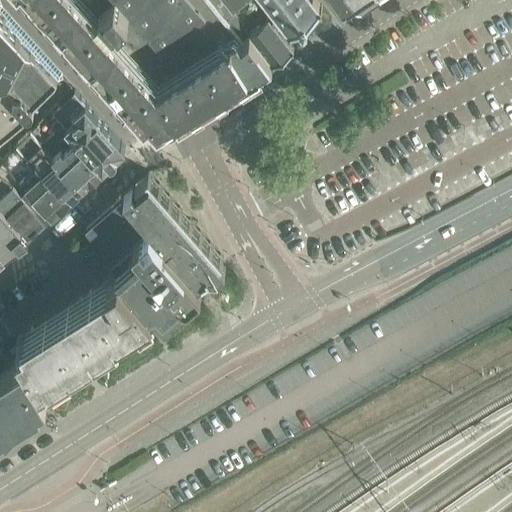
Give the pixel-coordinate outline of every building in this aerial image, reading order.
[(23,0),(55,34),(56,33),(63,40),(65,39),(66,41),(69,39),(78,49),(76,51),(78,54),(76,55),(83,62),(81,64),(130,117),(135,112),(145,123),(149,120),(157,128),(157,127),(158,129),(159,128),(160,128),(177,118),(179,121),(273,63),(249,32),(248,33),(245,36),(242,37),(211,0),(23,0)] [(211,0),(242,37),(248,33),(240,24),(241,23),(231,10),(243,0),(211,0)] [(322,5),(317,0),(264,0),(290,31),(300,23),(302,26),(315,16),(312,13),(322,5)] [(333,0),(343,12),(360,0),(333,0)] [(0,138),(24,115),(24,109),(28,111),(33,109),(34,105),(33,101),(55,79),(60,72),(0,6),(0,138)] [(269,16),(249,32),(273,63),(294,48),(269,16)] [(53,111),(71,131),(103,166),(125,146),(76,91),(53,111)] [(18,173),(53,211),(82,185),(90,178),(103,166),(71,131),(58,142),(61,146),(54,153),(34,131),(4,158),(18,173)] [(0,200),(4,206),(28,233),(53,211),(18,173),(4,158),(0,153),(0,200)] [(223,256),(149,172),(123,194),(196,276),(223,256)] [(0,347),(0,422),(25,407),(43,396),(41,394),(81,368),(79,365),(101,351),(96,344),(104,338),(149,310),(154,307),(154,306),(157,303),(166,314),(188,295),(188,294),(188,293),(189,292),(189,291),(189,290),(187,286),(195,279),(200,278),(193,276),(191,272),(166,248),(143,220),(136,215),(128,202),(123,195),(122,195),(120,196),(120,197),(88,224),(123,265),(119,268),(121,271),(105,281),(15,337),(24,350),(10,359),(2,346),(0,347)] [(9,249),(28,233),(4,206),(0,209),(0,238),(8,248),(9,249)]
